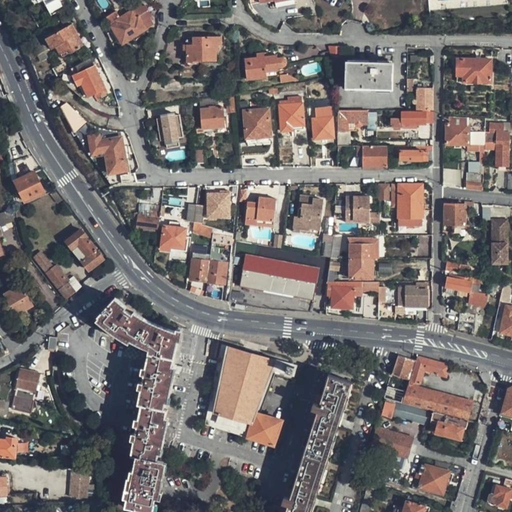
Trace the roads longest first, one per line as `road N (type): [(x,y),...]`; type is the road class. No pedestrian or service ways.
road 1 (residential): [(129,100),(155,175),(439,174)]
road 2 (primary): [(136,268),(205,313),(434,341)]
road 3 (primary): [(0,46),(40,136),(136,268)]
road 4 (residential): [(440,43),(280,38),(243,16),(241,0)]
road 5 (residential): [(0,363),(136,268)]
road 6 (residential): [(506,361),(464,511)]
road 7 (residential): [(439,190),(434,341)]
road 8 (residential): [(440,43),(439,174)]
